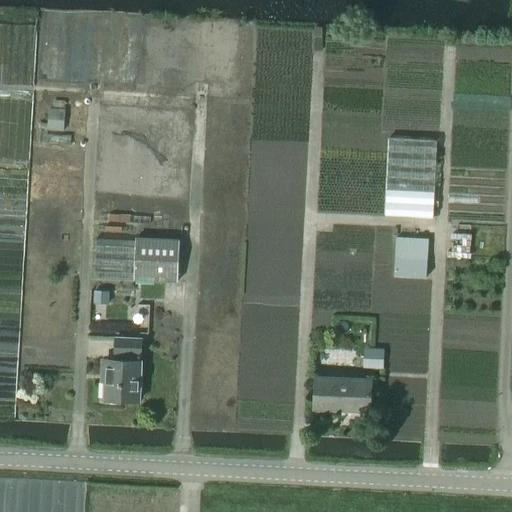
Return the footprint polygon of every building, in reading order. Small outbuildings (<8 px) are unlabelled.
[(49,110),(48,130),(63,131),(65,111),(49,110)] [(389,138),(385,216),(433,218),(437,140),(389,138)] [(96,239),(94,279),(178,283),(179,239),(136,237),(136,241),(96,239)] [(395,239),(394,277),(426,278),(427,240),(395,239)] [(139,403),(141,342),(115,341),(114,357),(126,358),(126,362),(106,361),(104,401),(139,403)] [(370,413),(371,382),(316,379),(314,410),(370,413)]
